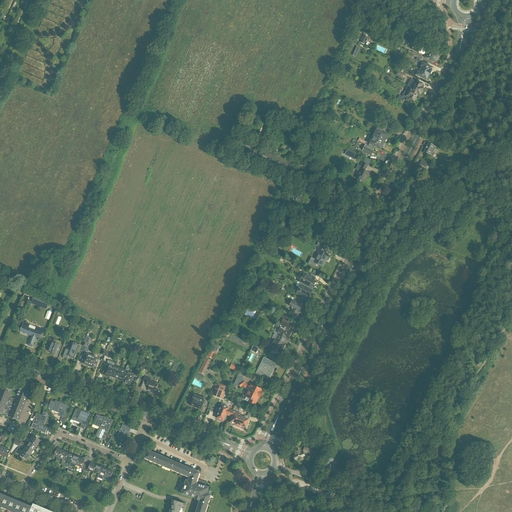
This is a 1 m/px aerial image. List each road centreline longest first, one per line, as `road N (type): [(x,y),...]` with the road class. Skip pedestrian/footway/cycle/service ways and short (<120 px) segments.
road 1 (track): [(511,143),(408,220),(280,447)]
road 2 (secondary): [(282,407),(429,111)]
road 3 (unclassified): [(421,114),(280,394),(282,407)]
road 4 (secondary): [(0,356),(148,414)]
road 5 (residential): [(129,460),(59,432),(20,485)]
